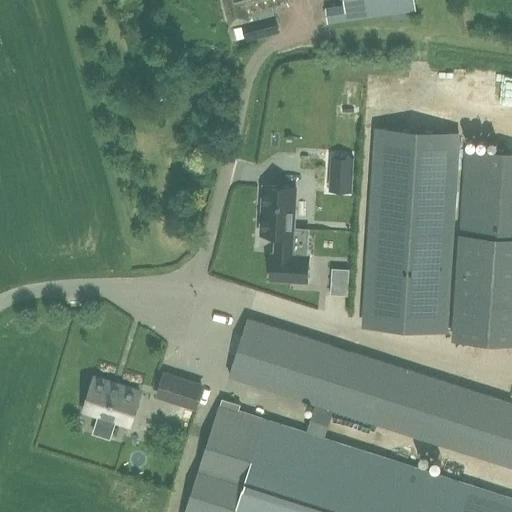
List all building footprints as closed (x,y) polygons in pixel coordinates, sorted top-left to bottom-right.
[(223,0),(230,23),(241,20),(245,39),(279,30),(274,10),(289,6),(287,0),(223,0)] [(413,0),(344,0),(345,3),(326,7),(329,23),(415,11),(413,0)] [(460,131),(378,125),(364,322),(446,328),(460,131)] [(333,156),(332,189),(351,190),(353,157),(333,156)] [(272,253),(271,278),(307,280),(309,255),(307,255),(308,228),(293,227),(295,186),(264,184),(262,233),(276,234),(275,253),(272,253)] [(317,223),(336,224),(336,196),(318,195),(317,223)] [(511,237),(463,234),(455,340),(511,343),(511,237)] [(65,310),(63,346),(125,350),(126,333),(83,330),(84,312),(65,310)] [(511,400),(247,318),(230,374),(317,402),(334,407),(511,462),(511,400)] [(140,392),(94,378),(85,408),(100,413),(97,421),(115,427),(118,419),(130,423),(140,392)] [(204,385),(185,379),(176,405),(195,411),(204,385)] [(511,511),(511,494),(326,433),(308,427),(220,399),(183,511),(511,511)] [(334,407),(317,402),(308,427),(326,433),(334,407)]
